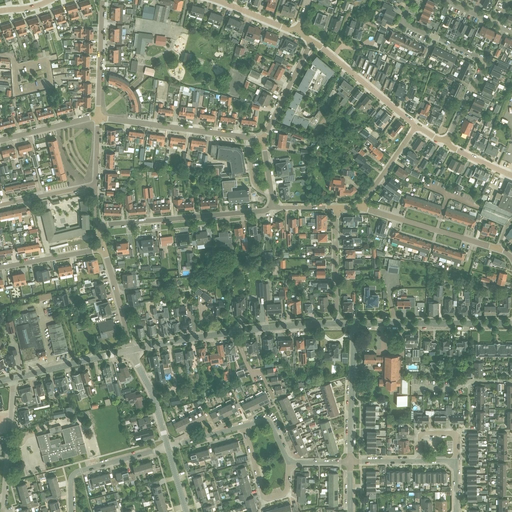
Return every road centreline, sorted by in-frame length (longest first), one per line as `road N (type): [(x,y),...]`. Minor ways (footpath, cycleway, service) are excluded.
road 1 (residential): [(445,143),(483,65),(401,21),(411,0)]
road 2 (residential): [(103,248),(99,230),(108,224),(272,207)]
road 3 (residential): [(0,205),(95,184),(98,117)]
road 4 (tertiary): [(355,323),(511,324)]
road 5 (residential): [(247,136),(98,117)]
road 6 (residential): [(496,250),(359,207)]
road 7 (residential): [(350,461),(355,323)]
road 8 (residential): [(312,39),(416,125)]
road 9 (residential): [(168,446),(78,471),(71,511)]
road 10 (residential): [(2,511),(13,379)]
road 11 (residential): [(243,426),(263,496),(287,491),(289,462)]
road 12 (tertiary): [(13,379),(131,350)]
